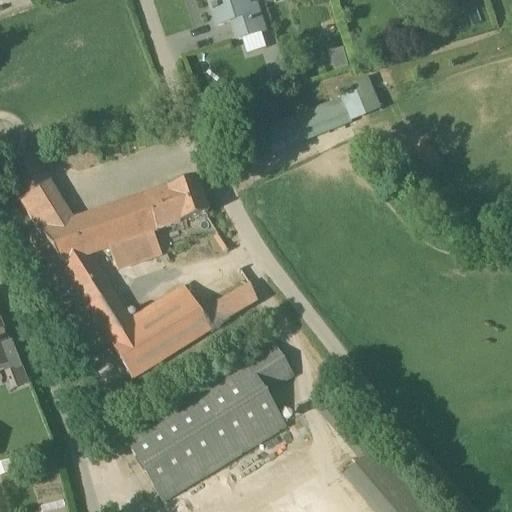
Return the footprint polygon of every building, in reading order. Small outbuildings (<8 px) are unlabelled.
[(248,0),(209,0),(212,8),(211,8),(213,13),(216,12),(220,26),(218,26),(218,27),(232,22),(239,40),(266,32),(257,5),(250,7),(248,0)] [(348,67),(345,57),(335,60),(339,70),(348,67)] [(285,76),(273,80),(276,91),(289,87),(285,76)] [(272,155),(352,123),(343,100),(263,132),(272,155)] [(88,257),(108,250),(113,265),(114,265),(117,274),(160,259),(152,235),(207,215),(194,179),(68,223),(31,162),(2,174),(64,273),(41,287),(87,360),(110,348),(132,381),(223,325),(256,305),(249,285),(198,314),(182,287),(128,322),(88,257)] [(162,502),(292,432),(269,390),(294,376),(278,345),(122,428),(162,502)] [(437,511),(382,446),(342,400),(322,417),(362,463),(344,478),(372,511),(437,511)] [(0,464),(0,477),(13,473),(9,461),(0,464)] [(228,485),(178,511),(177,511),(219,511),(238,503),(228,485)]
